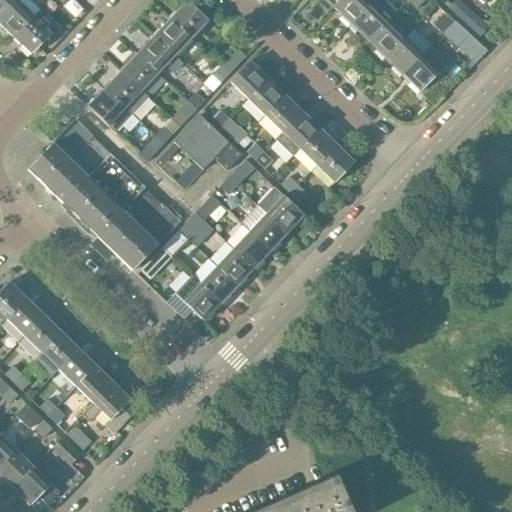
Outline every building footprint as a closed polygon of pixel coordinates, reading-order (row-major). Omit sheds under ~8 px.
[(0,0),(0,18),(16,2),(13,0),(0,0)] [(341,0),(322,0),(333,9),(341,0)] [(341,0),(333,9),(350,26),(370,5),(365,0),(341,0)] [(374,0),(370,5),(350,26),(367,43),(387,21),(394,14),(379,0),(374,0)] [(407,0),(407,1),(416,9),(423,1),(424,0),(407,0)] [(185,1),(168,19),(189,39),(206,21),(197,12),(185,1)] [(0,18),(0,26),(13,39),(33,18),(32,18),(16,2),(0,18)] [(30,56),(50,35),(59,26),(40,9),(32,18),(33,18),(13,39),(30,56)] [(434,25),(443,34),(454,22),(454,21),(445,13),(434,25)] [(168,19),(152,37),(173,56),(189,39),(168,19)] [(367,43),(384,59),(404,38),(387,21),(367,43)] [(443,34),(442,34),(456,47),(468,35),(454,22),(443,34)] [(152,37),(136,54),(156,74),(163,66),(172,74),(181,64),(173,56),(152,37)] [(384,59),(402,76),(422,55),(404,38),(384,59)] [(236,49),(219,68),(227,76),(245,57),(236,49)] [(136,54),(119,72),(148,99),(140,91),(156,74),(136,54)] [(440,72),(422,55),(402,76),(419,93),(440,72)] [(247,100),(267,79),(248,61),(228,82),(247,100)] [(227,76),(219,68),(212,76),(220,83),(227,76)] [(119,72),(103,89),(131,117),(148,99),(119,72)] [(247,100),(264,117),(284,96),(267,79),(247,100)] [(86,107),(107,127),(115,134),(131,117),(103,89),(86,107)] [(195,92),(187,102),(195,110),(204,101),(195,92)] [(264,117),(281,133),(302,112),(284,96),(264,117)] [(187,102),(178,110),(187,119),(195,110),(187,102)] [(221,127),(228,119),(220,110),(212,118),(221,127)] [(281,133),(274,141),(291,158),(298,150),(319,129),(302,112),(281,133)] [(199,116),(173,143),(179,149),(193,162),(202,171),(213,159),(211,158),(226,142),(199,116)] [(172,117),(153,137),(162,146),(180,126),(172,117)] [(237,128),(228,119),(221,127),(229,135),(237,128)] [(45,189),(92,139),(74,121),(26,171),(45,189)] [(298,150),(316,167),(336,146),(319,129),(298,150)] [(162,146),(153,137),(153,138),(146,131),(130,148),(145,163),(162,146)] [(45,189),(62,205),(109,155),(92,139),(45,189)] [(211,158),(213,159),(225,172),(240,156),(226,142),(211,158)] [(255,160),(263,152),(254,144),(246,152),(255,160)] [(353,162),(336,146),(316,167),(333,183),(353,162)] [(272,161),(263,152),(255,160),(264,169),(272,161)] [(62,205),(80,222),(127,172),(109,155),(62,205)] [(511,158),(469,207),(511,246),(511,158)] [(227,179),(236,188),(245,179),(236,170),(227,179)] [(80,222),(96,238),(145,189),(127,172),(80,222)] [(280,185),(289,194),(297,186),(288,177),(280,185)] [(228,196),(236,188),(227,179),(219,188),(228,196)] [(297,186),(289,194),(298,202),(305,195),(297,186)] [(273,188),(256,206),(264,214),(285,234),(302,215),(281,195),(273,188)] [(96,238),(114,255),(161,205),(145,189),(96,238)] [(212,196),(194,214),(203,222),(212,213),(211,213),(220,204),(212,196)] [(178,221),(161,205),(114,255),(131,271),(178,221)] [(203,222),(194,214),(186,222),(195,231),(203,222)] [(264,214),(247,231),(268,251),(285,234),(264,214)] [(247,231),(231,249),(252,269),(268,251),(247,231)] [(177,232),(161,249),(170,257),(186,240),(177,232)] [(170,257),(161,249),(153,258),(162,266),(170,257)] [(231,249),(214,266),(236,286),(252,269),(231,249)] [(214,266),(198,284),(219,304),(236,286),(214,266)] [(190,276),(173,294),(181,301),(202,321),(219,304),(198,284),(190,276)] [(6,320),(26,299),(7,282),(0,289),(0,325),(5,320),(6,320)] [(6,320),(23,337),(43,316),(26,299),(6,320)] [(23,337),(40,353),(60,332),(43,316),(23,337)] [(511,352),(472,316),(389,409),(436,452),(511,367),(511,352)] [(40,353),(57,370),(77,349),(60,332),(40,353)] [(57,370),(75,387),(95,366),(77,349),(57,370)] [(12,383),(21,374),(12,366),(3,375),(12,383)] [(75,387),(92,403),(112,382),(95,366),(75,387)] [(30,383),(21,374),(12,383),(21,392),(30,383)] [(112,382),(92,403),(110,420),(104,426),(113,434),(130,417),(121,408),(130,399),(112,382)] [(16,397),(7,388),(0,395),(0,396),(8,405),(16,397)] [(47,417),(55,408),(46,399),(38,408),(47,417)] [(39,419),(25,405),(14,416),(28,430),(39,419)] [(64,416),(55,408),(47,417),(55,425),(64,416)] [(51,430),(41,421),(33,429),(44,439),(51,430)] [(74,427),(66,435),(81,450),(90,442),(74,427)] [(0,466),(15,450),(0,435),(0,466)] [(78,457),(61,440),(53,448),(70,465),(78,457)] [(0,466),(0,475),(13,487),(32,466),(15,450),(0,466)] [(32,466),(13,487),(30,504),(38,495),(47,503),(58,491),(32,466)] [(348,511),(334,478),(255,511),(348,511)]
